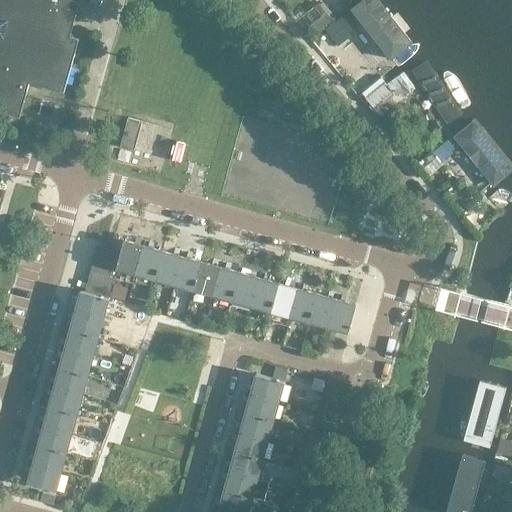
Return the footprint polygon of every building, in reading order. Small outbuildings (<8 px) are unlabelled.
[(53,32),(61,0),(0,0),(0,113),(20,119),(29,84),(64,94),(79,40),(53,32)] [(416,43),(382,0),(364,0),(354,8),(395,60),(416,43)] [(128,22),(122,45),(157,53),(163,30),(128,22)] [(439,120),(456,109),(421,55),(404,66),(439,120)] [(134,151),(142,122),(128,118),(120,147),(134,151)] [(511,165),(475,121),(452,140),(493,190),(511,174),(511,165)] [(128,163),(131,152),(120,149),(117,160),(128,163)] [(136,274),(144,246),(125,241),(126,237),(115,234),(110,251),(120,254),(117,265),(116,269),(117,269),(136,274)] [(155,280),(163,252),(144,246),(136,274),(155,280)] [(120,254),(110,251),(98,248),(95,259),(117,265),(120,254)] [(175,285),(182,257),(163,252),(155,280),(175,285)] [(194,290),(202,262),(182,257),(175,285),(194,290)] [(116,269),(117,265),(95,259),(92,270),(115,277),(117,269),(116,269)] [(213,296),(221,268),(202,262),(194,290),(213,296)] [(233,301),(240,273),(221,268),(213,296),(233,301)] [(112,288),(115,277),(92,270),(89,281),(112,288)] [(252,306),(260,278),(240,273),(233,301),(252,306)] [(271,312),(279,284),(260,278),(252,306),(271,312)] [(109,299),(112,288),(89,281),(85,292),(109,299)] [(290,317),(298,289),(279,284),(271,312),(290,317)] [(310,322),(317,294),(298,289),(290,317),(310,322)] [(109,299),(85,292),(81,291),(75,310),(104,318),(109,299)] [(329,328),(337,300),(317,294),(310,322),(329,328)] [(349,333),(356,305),(337,300),(329,328),(349,333)] [(98,338),(104,318),(75,310),(70,330),(98,338)] [(93,357),(98,338),(70,330),(65,349),(93,357)] [(88,376),(93,357),(65,349),(59,368),(88,376)] [(82,395),(88,376),(59,368),(54,388),(82,395)] [(279,402),(284,382),(256,374),(251,394),(279,402)] [(489,439),(502,392),(480,386),(467,432),(489,439)] [(77,415),(82,395),(54,388),(49,407),(77,415)] [(274,421),(279,402),(251,394),(245,413),(274,421)] [(72,434),(77,415),(49,407),(43,426),(72,434)] [(268,440),(274,421),(245,413),(240,433),(268,440)] [(66,453),(72,434),(43,426),(38,445),(66,453)] [(263,460),(268,440),(240,433),(235,452),(263,460)] [(61,473),(66,453),(38,445),(33,465),(61,473)] [(258,479),(263,460),(235,452),(230,471),(258,479)] [(469,511),(482,465),(460,459),(446,505),(469,511)] [(56,492),(61,473),(33,465),(27,484),(56,492)] [(252,498),(258,479),(230,471),(224,490),(252,498)] [(227,511),(248,511),(252,498),(224,490),(219,510),(227,511)]
